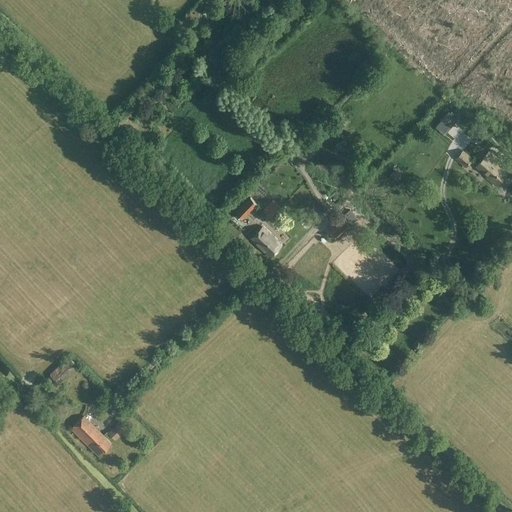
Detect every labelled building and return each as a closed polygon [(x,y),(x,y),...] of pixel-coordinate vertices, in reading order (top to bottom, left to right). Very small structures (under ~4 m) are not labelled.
[(446,110),(436,120),(444,127),(453,118),(446,110)] [(462,150),(455,159),(465,168),(473,159),(462,150)] [(490,151),(486,156),(477,166),(487,175),(485,177),(495,186),(506,174),(497,166),(501,161),(490,151)] [(235,213),(242,220),(257,204),(250,197),(235,213)] [(273,199),(262,210),(271,218),(282,208),(273,199)] [(251,238),(270,256),(281,245),(262,227),(251,238)] [(71,369),(63,361),(50,374),(57,382),(71,369)] [(71,428),(99,456),(111,444),(84,416),(71,428)] [(116,420),(104,433),(111,440),(123,427),(116,420)]
